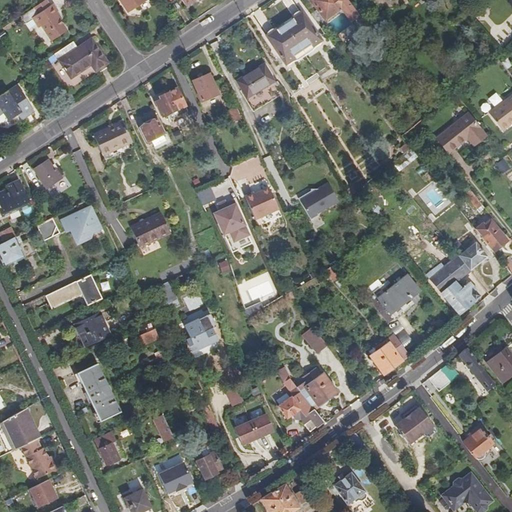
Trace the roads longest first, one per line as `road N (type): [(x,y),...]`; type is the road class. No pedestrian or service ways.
road 1 (residential): [(500,301),(333,434),(214,511)]
road 2 (residential): [(0,164),(251,0)]
road 3 (residential): [(0,289),(106,511)]
